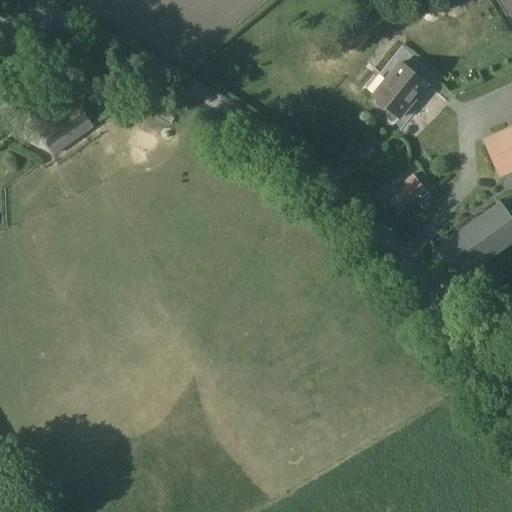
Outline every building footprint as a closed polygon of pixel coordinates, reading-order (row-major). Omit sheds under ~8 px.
[(455,96),(511,71),(511,66),(504,47),(444,72),(455,96)] [(424,85),(399,65),(374,96),(377,98),(377,103),(382,107),(387,106),(399,116),(424,85)] [(69,94),(30,122),(49,150),(89,122),(69,94)] [(511,127),(482,140),(498,178),(511,172),(511,127)] [(389,201),(398,212),(424,191),(412,176),(404,183),(407,187),(389,201)] [(385,204),(377,194),(371,200),(379,209),(385,204)] [(511,222),(499,204),(433,249),(451,276),(478,257),(482,264),(511,243),(511,222)]
